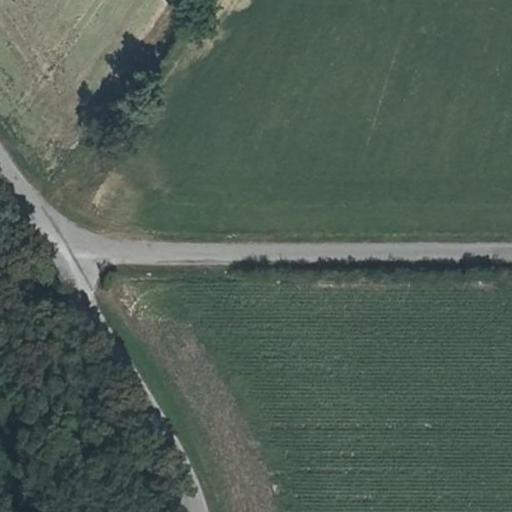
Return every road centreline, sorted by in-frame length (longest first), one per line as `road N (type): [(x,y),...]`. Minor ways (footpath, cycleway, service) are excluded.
road 1 (unclassified): [(54,248),(131,260),(511,255)]
road 2 (unclassified): [(54,248),(187,511)]
